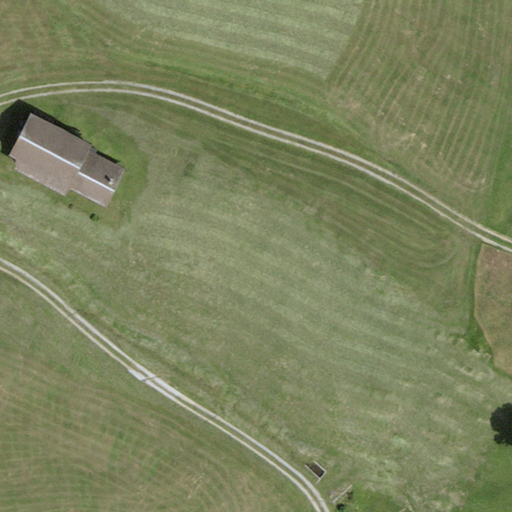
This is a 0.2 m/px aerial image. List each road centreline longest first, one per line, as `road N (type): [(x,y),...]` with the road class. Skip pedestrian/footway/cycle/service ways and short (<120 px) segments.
road 1 (track): [(0,101),(76,86),(173,95),(358,162),(511,246)]
road 2 (track): [(0,263),(319,499),(323,511)]
